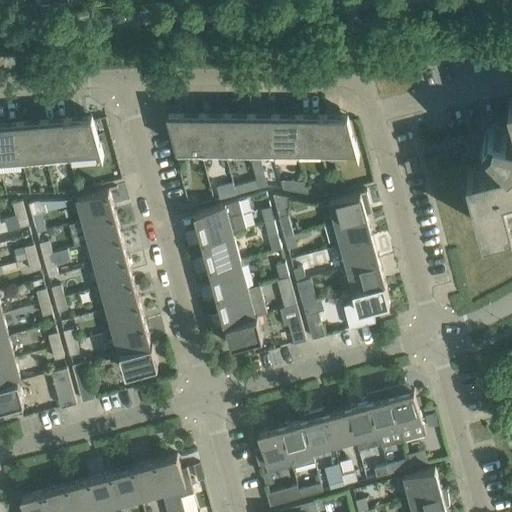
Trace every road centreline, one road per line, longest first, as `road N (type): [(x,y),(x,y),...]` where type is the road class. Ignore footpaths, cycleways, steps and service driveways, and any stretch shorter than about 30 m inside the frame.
road 1 (residential): [(434,336),(361,80),(121,75)]
road 2 (residential): [(208,396),(121,75)]
road 3 (residential): [(208,396),(434,336)]
road 4 (residential): [(0,450),(208,396)]
road 5 (residential): [(434,336),(482,511)]
road 6 (residential): [(121,75),(0,80)]
road 7 (residential): [(239,511),(208,396)]
